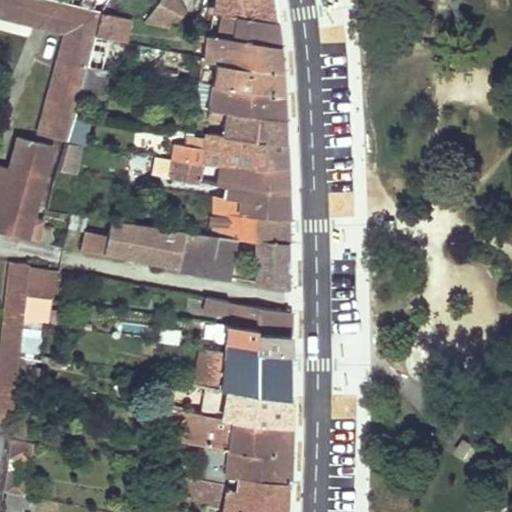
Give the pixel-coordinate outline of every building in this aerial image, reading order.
[(0,0),(0,15),(64,32),(37,133),(65,140),(72,118),(79,97),(86,67),(93,36),(98,12),(53,0),(0,0)] [(172,29),(183,12),(176,0),(157,0),(141,23),(172,29)] [(269,0),(213,0),(212,11),(274,20),(271,4),(269,0)] [(275,29),(274,20),(212,11),(208,36),(277,45),(275,29)] [(129,31),(132,18),(120,16),(98,12),(93,36),(114,41),(117,42),(120,29),(129,31)] [(126,44),(129,31),(120,29),(117,42),(126,44)] [(278,57),(277,45),(208,36),(199,34),(198,39),(204,40),(202,61),(280,72),(278,57)] [(280,82),(280,72),(202,61),(200,61),(197,82),(207,84),(281,94),(280,82)] [(108,70),(86,67),(79,97),(96,99),(105,100),(108,70)] [(196,82),(193,108),(203,109),(207,84),(197,82),(196,82)] [(282,105),(281,94),(207,84),(203,109),(207,109),(249,115),(256,115),(283,118),(282,105)] [(110,100),(105,100),(96,99),(94,107),(99,107),(98,114),(108,116),(110,100)] [(158,115),(163,115),(168,115),(168,103),(158,102),(158,115)] [(283,128),(283,118),(256,115),(249,115),(207,109),(205,119),(224,121),(223,136),(283,144),(283,128)] [(73,123),(73,126),(72,130),(80,132),(82,125),(73,123)] [(285,144),(283,144),(223,136),(219,136),(218,135),(205,133),(203,148),(175,144),(171,159),(203,164),(220,165),(265,168),(286,166),(285,157),(285,144)] [(34,218),(54,147),(16,136),(8,167),(0,164),(0,231),(28,240),(28,239),(40,242),(43,230),(39,229),(42,221),(34,218)] [(65,141),(56,171),(65,173),(75,174),(78,159),(80,144),(65,141)] [(203,165),(203,164),(171,159),(153,156),(150,173),(198,184),(199,181),(203,165)] [(286,177),(286,166),(265,168),(220,165),(215,185),(221,187),(286,191),(286,177)] [(65,173),(56,171),(54,183),(63,184),(65,173)] [(287,201),(286,191),(221,187),(218,199),(236,200),(235,214),(287,218),(287,201)] [(287,227),(287,218),(235,214),(236,200),(218,199),(211,198),(208,224),(204,223),(201,234),(233,239),(252,240),(287,244),(287,227)] [(226,278),(233,239),(201,234),(108,219),(105,234),(82,229),(77,251),(226,278)] [(288,266),(287,244),(252,240),(253,283),(287,289),(288,289),(288,266)] [(17,351),(20,329),(21,320),(24,294),(27,263),(12,262),(0,360),(0,428),(9,430),(11,410),(14,378),(17,351)] [(24,294),(37,296),(54,299),(56,269),(27,263),(24,294)] [(21,320),(35,321),(37,296),(24,294),(21,320)] [(289,312),(229,303),(229,302),(204,297),(203,308),(224,312),(222,324),(289,334),(289,323),(289,312)] [(42,298),(40,312),(66,315),(68,302),(42,298)] [(21,320),(20,329),(40,330),(40,321),(35,321),(21,320)] [(254,352),(287,355),(289,355),(289,344),(289,334),(222,324),(212,322),(210,340),(220,341),(255,346),(254,352)] [(189,335),(186,345),(198,348),(200,338),(189,335)] [(287,373),(287,355),(254,352),(255,346),(220,341),(220,350),(198,350),(192,383),(288,400),(287,373)] [(23,364),(20,379),(45,385),(49,370),(23,364)] [(289,401),(288,400),(192,383),(186,414),(288,427),(289,414),(289,401)] [(162,403),(161,410),(182,413),(183,407),(162,403)] [(22,412),(11,410),(9,430),(8,438),(10,438),(28,441),(34,415),(22,412)] [(288,440),(288,427),(186,414),(182,413),(161,410),(160,421),(163,422),(160,438),(204,445),(287,458),(288,440)] [(38,431),(36,443),(48,445),(50,433),(38,431)] [(34,442),(28,441),(10,438),(8,459),(30,462),(34,442)] [(286,472),(287,458),(204,445),(197,478),(224,484),(231,485),(233,475),(285,482),(286,472)] [(28,475),(6,470),(4,491),(5,492),(24,495),(28,475)] [(197,478),(180,474),(174,503),(187,506),(187,500),(206,503),(206,507),(220,509),(224,484),(197,478)] [(231,485),(224,484),(220,509),(219,511),(283,511),(284,511),(285,482),(233,475),(231,485)] [(2,511),(16,511),(17,507),(27,509),(30,496),(24,495),(5,492),(2,511)]
